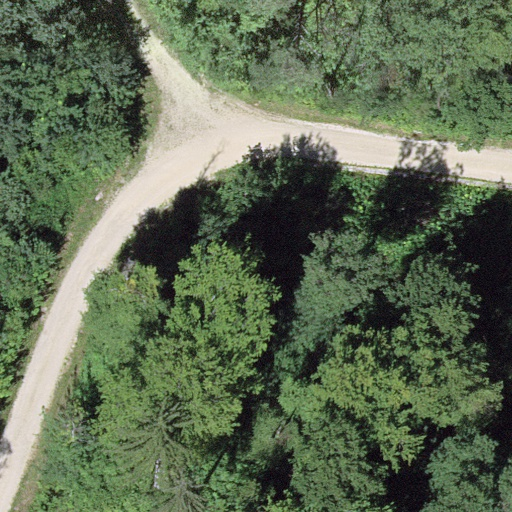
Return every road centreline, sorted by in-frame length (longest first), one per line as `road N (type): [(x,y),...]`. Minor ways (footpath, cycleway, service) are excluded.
road 1 (track): [(511,172),(297,135),(217,142),(160,175),(116,225),(56,320),(0,455)]
road 2 (track): [(112,0),(217,142)]
